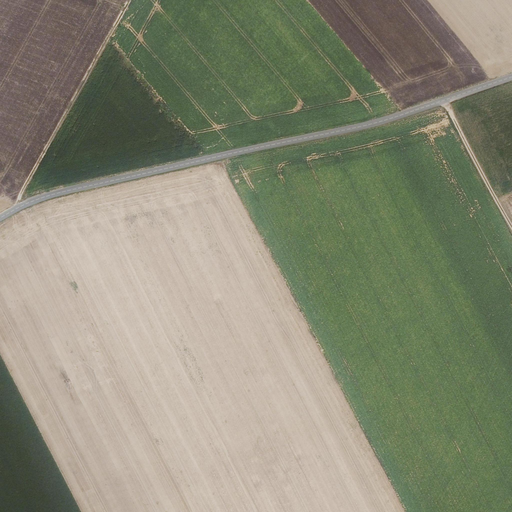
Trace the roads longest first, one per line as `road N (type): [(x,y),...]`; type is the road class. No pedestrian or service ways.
road 1 (tertiary): [(0,218),(49,195),(366,125),(511,76)]
road 2 (track): [(19,207),(128,0)]
road 3 (track): [(511,227),(443,100)]
